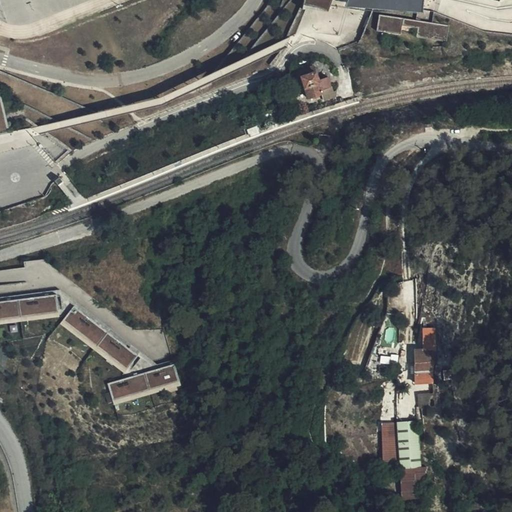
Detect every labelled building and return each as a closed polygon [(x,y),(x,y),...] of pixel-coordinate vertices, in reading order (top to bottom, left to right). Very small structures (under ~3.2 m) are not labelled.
[(305,0),(305,3),(330,10),(333,0),(305,0)] [(425,0),(349,0),(424,10),(425,0)] [(450,23),(381,13),(378,29),(402,33),(403,24),(420,26),(419,36),(447,40),(450,23)] [(323,101),(332,98),(330,76),(319,78),(315,65),(299,69),(306,97),(322,94),(323,101)] [(0,85),(0,133),(10,131),(0,85)] [(257,125),(248,128),(249,132),(251,135),(260,132),(259,129),(257,125)] [(58,297),(0,302),(0,325),(60,319),(58,297)] [(138,364),(74,310),(64,323),(128,376),(138,364)] [(434,352),(436,331),(422,330),(420,349),(412,350),(409,380),(427,381),(429,351),(434,352)] [(174,366),(108,384),(113,404),(179,386),(174,366)] [(419,418),(396,420),(403,498),(427,496),(424,464),(422,464),(420,433),(428,433),(426,409),(436,408),(435,389),(416,391),(419,418)] [(397,464),(395,420),(381,420),(383,465),(397,464)]
